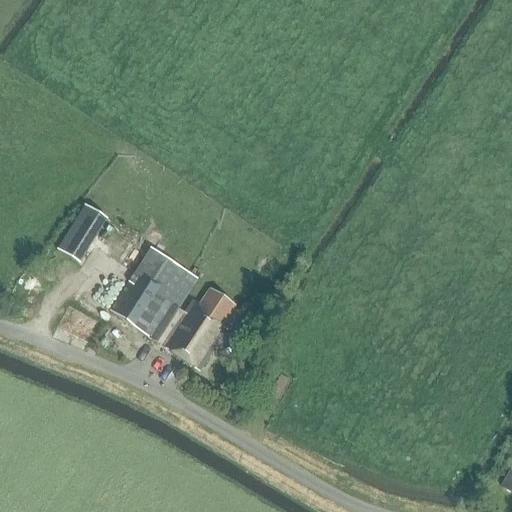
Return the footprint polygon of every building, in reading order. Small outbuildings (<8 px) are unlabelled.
[(61,250),(85,263),(110,216),(86,203),(61,250)] [(148,249),(109,312),(140,332),(160,299),(177,310),(196,279),(148,249)] [(219,327),(232,307),(209,292),(199,306),(194,303),(194,304),(191,302),(183,314),(168,305),(146,339),(196,372),(198,370),(199,371),(225,331),(219,327)] [(252,335),(238,326),(232,335),(246,345),(252,335)] [(511,467),(500,489),(511,496),(511,467)]
